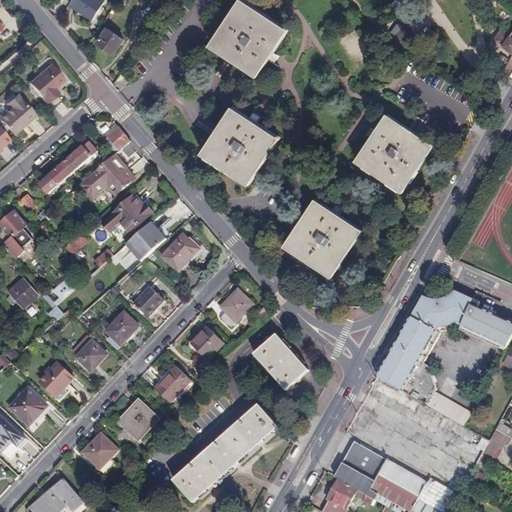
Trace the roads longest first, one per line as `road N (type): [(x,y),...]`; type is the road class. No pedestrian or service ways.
road 1 (residential): [(243,253),(0,511)]
road 2 (tertiary): [(105,94),(243,253)]
road 3 (secondary): [(511,99),(422,258)]
road 4 (secondary): [(358,376),(279,511)]
road 5 (residential): [(105,94),(0,188)]
road 6 (tertiary): [(25,0),(105,94)]
road 7 (unknown): [(511,299),(476,368),(436,359)]
